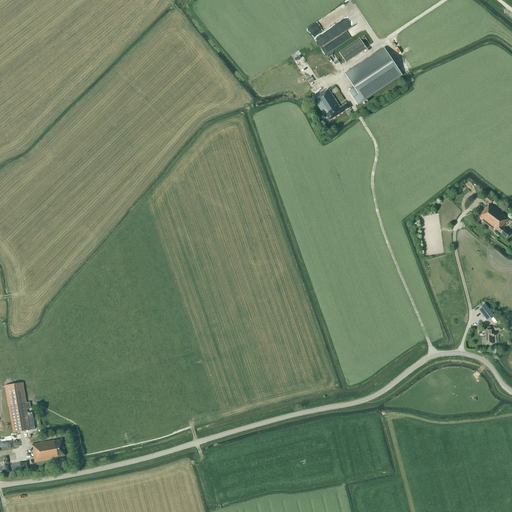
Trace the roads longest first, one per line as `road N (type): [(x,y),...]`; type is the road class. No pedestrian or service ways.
road 1 (tertiary): [(0,485),(133,461),(363,400),(433,356)]
road 2 (unclassified): [(433,356),(379,219),(372,180),(378,148),(357,111)]
road 3 (track): [(459,353),(470,314),(455,225),(477,202),(466,196),(464,209)]
road 4 (track): [(357,111),(333,74),(444,0)]
